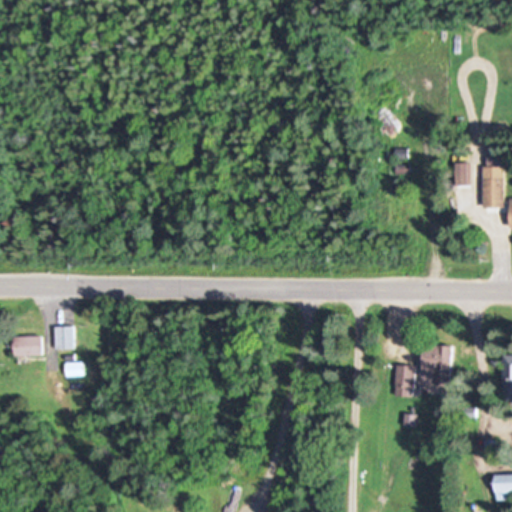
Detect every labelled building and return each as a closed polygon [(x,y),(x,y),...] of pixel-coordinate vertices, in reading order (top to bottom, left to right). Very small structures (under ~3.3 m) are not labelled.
[(505,207),(505,178),(484,178),(484,207),(505,207)] [(77,326),(58,326),(58,348),(77,348),(77,326)] [(17,356),(45,356),(45,336),(17,336),(17,356)] [(449,379),(452,351),(426,348),(423,376),(449,379)] [(511,355),(503,355),(503,399),(511,399),(511,355)] [(86,362),(69,362),(69,376),(86,376),(86,362)] [(415,365),(397,365),(397,396),(415,396),(415,365)] [(511,491),(511,473),(496,474),(496,500),(511,500),(511,491)]
